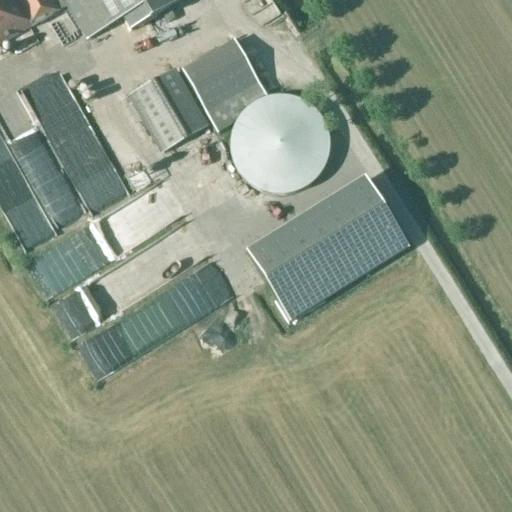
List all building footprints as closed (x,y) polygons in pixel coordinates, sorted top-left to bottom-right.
[(0,0),(0,46),(58,12),(51,0),(64,0),(88,42),(141,11),(148,23),(187,0),(0,0)] [(245,0),(258,19),(275,8),(269,0),(245,0)] [(267,99),(233,42),(180,74),(216,137),(233,127),(235,124),(236,121),(240,116),(242,114),(244,111),(248,108),(251,106),(254,104),(257,103),(262,101),(267,99)] [(66,80),(96,134),(117,122),(87,68),(66,80)] [(129,97),(163,155),(208,128),(175,71),(129,97)] [(81,204),(107,190),(50,81),(24,95),(81,204)] [(101,132),(124,176),(143,166),(121,122),(101,132)] [(238,133),(235,188),(298,191),(299,173),(287,173),(288,160),(245,157),(247,134),(238,133)] [(173,213),(152,165),(128,175),(149,223),(173,213)] [(289,325),(408,250),(365,182),(247,256),(289,325)] [(66,192),(43,204),(80,271),(102,259),(66,192)] [(115,194),(88,206),(107,251),(135,238),(115,194)] [(40,283),(69,275),(61,246),(32,254),(40,283)]
